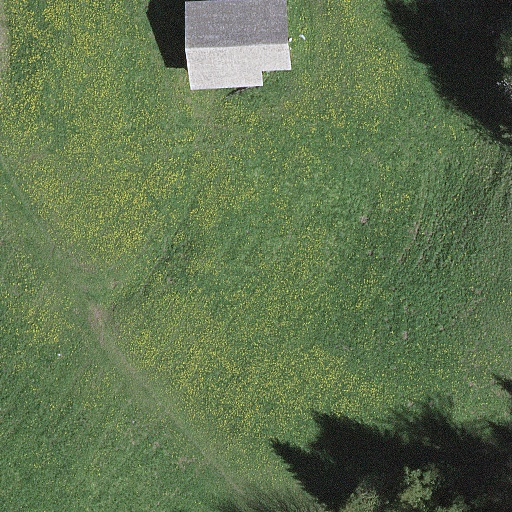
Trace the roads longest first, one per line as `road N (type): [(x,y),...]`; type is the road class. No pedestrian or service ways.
road 1 (track): [(0,187),(74,291),(258,489),(296,511)]
road 2 (track): [(74,291),(159,250),(185,194),(146,0)]
